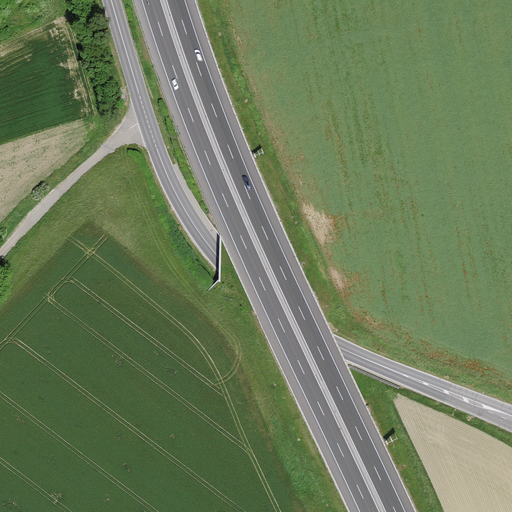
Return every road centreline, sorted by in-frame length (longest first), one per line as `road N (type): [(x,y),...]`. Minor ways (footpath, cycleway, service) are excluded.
road 1 (motorway): [(395,511),(263,229),(175,0)]
road 2 (motorway): [(151,0),(224,199),(369,511)]
road 3 (tertiary): [(146,117),(184,209),(246,286),(304,330),(511,418)]
road 4 (unclassified): [(146,117),(85,166),(0,254)]
road 5 (tertiary): [(111,0),(146,117)]
